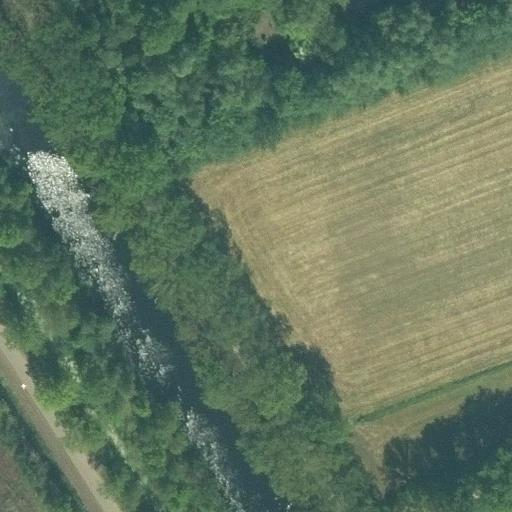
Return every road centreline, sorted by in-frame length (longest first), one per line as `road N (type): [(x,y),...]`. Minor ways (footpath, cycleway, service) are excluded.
road 1 (unclassified): [(20,0),(342,511)]
road 2 (unclassified): [(110,511),(0,337)]
